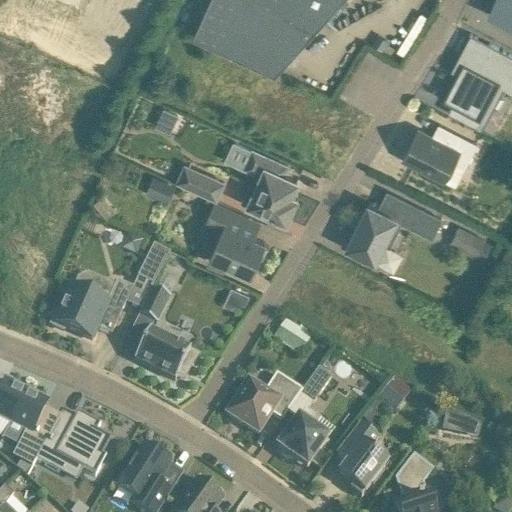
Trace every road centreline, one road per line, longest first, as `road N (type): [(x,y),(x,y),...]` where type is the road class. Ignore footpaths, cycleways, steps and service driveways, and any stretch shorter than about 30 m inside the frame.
road 1 (residential): [(396,97),(184,432)]
road 2 (residential): [(184,432),(0,341)]
road 3 (residential): [(298,511),(184,432)]
